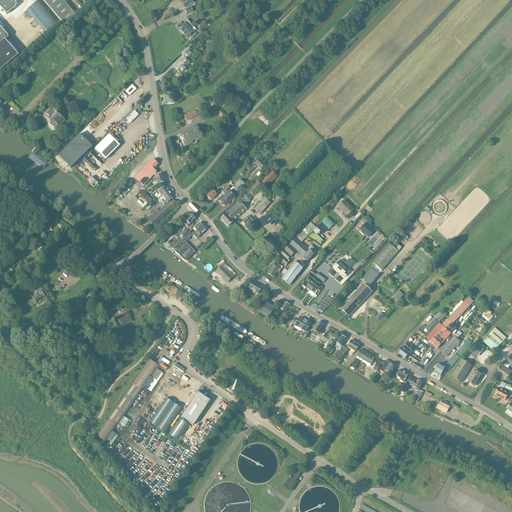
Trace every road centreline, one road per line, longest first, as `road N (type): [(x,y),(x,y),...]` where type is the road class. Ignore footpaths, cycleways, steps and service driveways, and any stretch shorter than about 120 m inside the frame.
road 1 (residential): [(405,511),(186,369),(180,362),(189,323),(132,283),(125,268)]
road 2 (tertiary): [(511,428),(245,269),(189,204)]
road 3 (track): [(0,328),(157,511)]
road 4 (tertiary): [(189,204),(164,160),(142,35),(118,0)]
road 5 (residential): [(125,268),(53,212),(0,185)]
road 6 (track): [(92,432),(172,310)]
